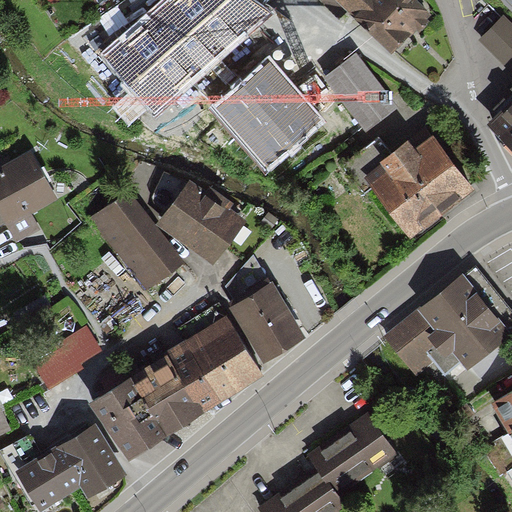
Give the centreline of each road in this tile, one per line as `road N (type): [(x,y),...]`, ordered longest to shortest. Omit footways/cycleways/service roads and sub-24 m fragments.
road 1 (tertiary): [(511,212),(458,243),(136,511)]
road 2 (residential): [(445,0),(511,191)]
